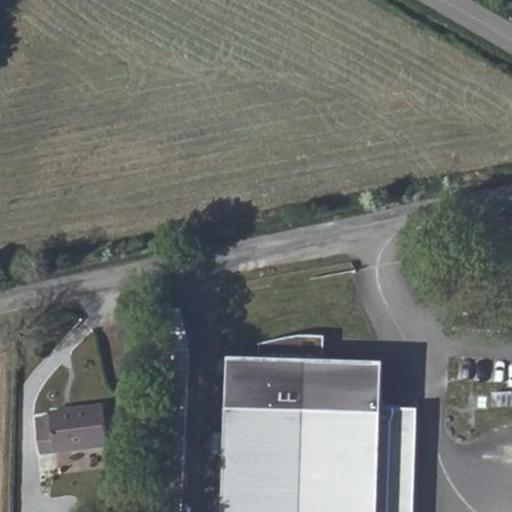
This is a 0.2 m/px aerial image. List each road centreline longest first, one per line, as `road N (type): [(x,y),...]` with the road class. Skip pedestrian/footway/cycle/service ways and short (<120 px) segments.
road 1 (unclassified): [(0,301),(511,194)]
road 2 (unknown): [(212,256),(201,511)]
road 3 (unknown): [(511,493),(451,466),(432,346)]
road 4 (unknown): [(432,346),(399,217)]
